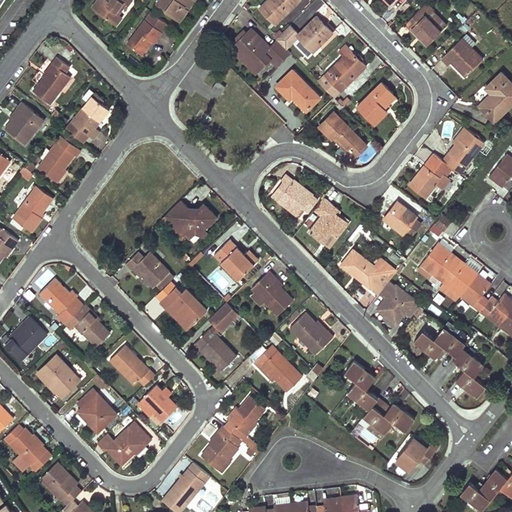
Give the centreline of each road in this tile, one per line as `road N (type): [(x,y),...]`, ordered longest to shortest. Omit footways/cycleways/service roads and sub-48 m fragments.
road 1 (residential): [(230,190),(279,149),(303,152),(346,179),(371,178),(422,120),(419,78),(342,0)]
road 2 (residential): [(471,436),(230,190)]
road 3 (residential): [(0,366),(100,472),(136,484),(196,420),(202,406),(194,376)]
road 4 (residential): [(194,376),(53,234)]
road 5 (residential): [(147,106),(53,234)]
road 6 (residential): [(147,106),(50,7)]
road 7 (residential): [(228,0),(147,106)]
